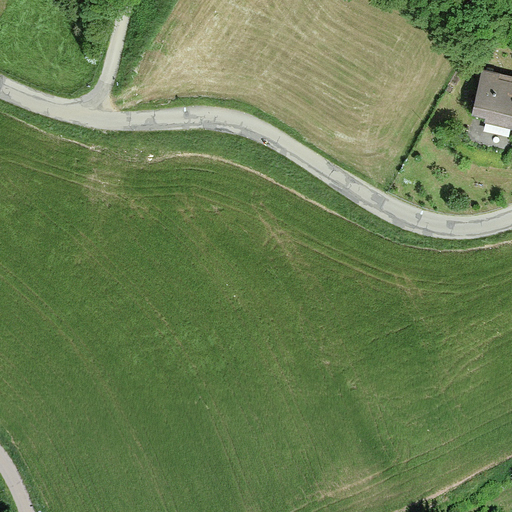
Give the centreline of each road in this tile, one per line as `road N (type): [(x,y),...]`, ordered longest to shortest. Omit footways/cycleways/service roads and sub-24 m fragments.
road 1 (unclassified): [(511,219),(466,230),(419,224),(236,124),(132,125),(67,114),(0,90)]
road 2 (track): [(129,0),(99,120)]
